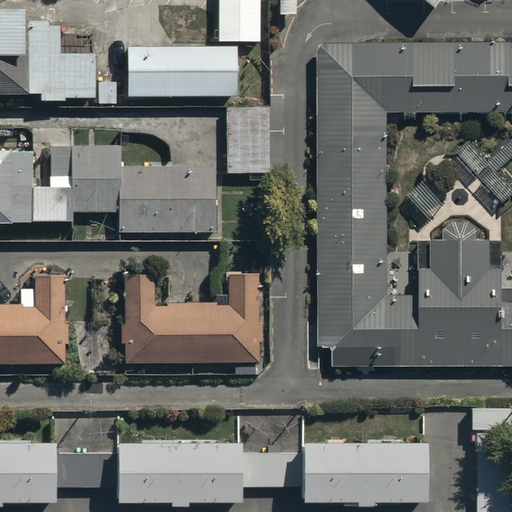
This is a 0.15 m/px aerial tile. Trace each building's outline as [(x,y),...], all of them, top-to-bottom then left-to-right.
[(257,0),(218,0),(219,39),(258,40),(257,0)] [(292,0),(277,0),(277,22),(293,22),(292,0)] [(0,94),(40,94),(40,101),(63,101),(63,98),(93,98),(92,55),(60,55),(60,20),(23,21),(23,4),(0,4),(0,94)] [(511,41),(313,43),(316,347),(332,347),(333,366),(395,367),(511,366),(511,41)] [(129,96),(236,94),(235,47),(128,48),(129,96)] [(116,82),(99,82),(99,104),(117,104),(116,82)] [(226,107),(226,172),(269,171),(268,107),(226,107)] [(30,148),(0,147),(0,221),(71,221),(71,212),(118,212),(118,234),(213,233),(213,165),(120,166),(120,147),(51,147),(51,186),(30,187),(30,148)] [(155,275),(124,275),(125,362),(260,360),(259,274),(228,274),(228,305),(155,306),(155,275)] [(0,363),(67,362),(66,276),(35,276),(35,307),(0,307),(0,363)] [(475,511),(510,511),(509,411),(475,412),(475,511)] [(56,440),(0,440),(0,503),(56,503),(56,486),(56,453),(56,440)] [(240,443),(118,444),(118,454),(118,487),(118,505),(240,504),(240,487),(240,453),(240,443)] [(425,443),(303,444),(303,453),(303,488),(304,504),(425,502),(425,443)] [(118,454),(56,453),(56,486),(118,487),(118,454)] [(303,453),(240,453),(240,487),(303,488),(303,453)]
